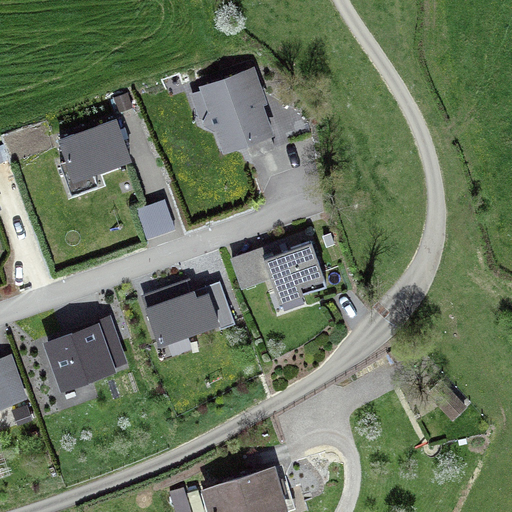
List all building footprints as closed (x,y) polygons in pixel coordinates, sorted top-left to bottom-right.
[(250,155),(276,146),(250,69),(205,85),(214,111),(207,121),(218,120),(226,145),(245,139),(250,155)] [(113,95),(119,110),(133,104),(127,90),(113,95)] [(117,111),(58,132),(66,155),(59,157),(71,190),(98,181),(93,166),(132,153),(117,111)] [(146,236),(175,226),(164,196),(136,206),(146,236)] [(327,282),(311,234),(290,241),(287,233),(230,253),(241,285),(271,275),(279,298),(281,298),(284,307),(304,299),(301,290),(327,282)] [(161,300),(146,305),(158,339),(217,318),(219,326),(235,321),(230,307),(217,311),(209,290),(197,295),(190,274),(156,286),(161,300)] [(63,384),(116,365),(100,321),(47,340),(63,384)] [(0,364),(0,404),(26,396),(22,383),(8,387),(0,364)] [(468,403),(440,376),(425,392),(452,418),(468,403)] [(33,417),(27,401),(11,407),(17,423),(33,417)] [(275,511),(289,508),(276,464),(208,485),(215,511),(275,511)] [(191,511),(183,484),(169,488),(176,511),(191,511)]
